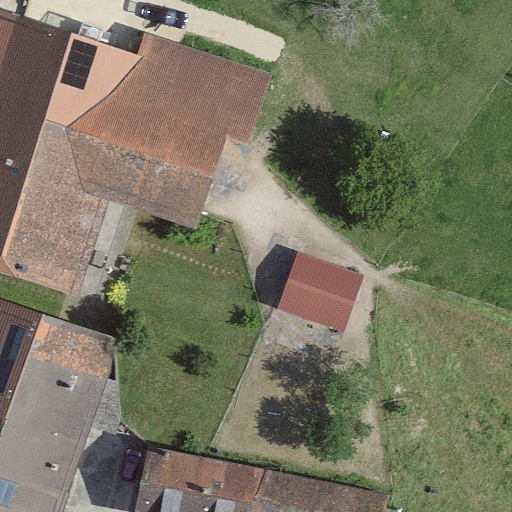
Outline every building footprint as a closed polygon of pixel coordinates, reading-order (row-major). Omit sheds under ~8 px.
[(0,0),(0,263),(93,291),(120,198),(215,229),(267,70),(154,33),(150,47),(27,10),(28,6),(6,0),(0,0)] [(288,305),(348,322),(364,268),(304,250),(288,305)] [(0,461),(81,490),(133,343),(0,296),(0,461)] [(146,511),(255,511),(262,464),(155,449),(146,511)] [(0,511),(73,511),(81,490),(0,461),(0,511)] [(266,511),(336,511),(341,499),(278,477),(266,511)]
